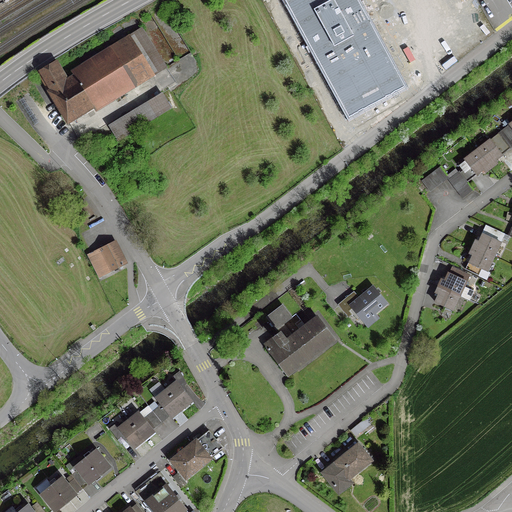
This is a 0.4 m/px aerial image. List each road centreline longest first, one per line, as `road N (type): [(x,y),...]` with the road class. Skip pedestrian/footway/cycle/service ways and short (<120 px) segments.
road 1 (residential): [(160,292),(511,30)]
road 2 (residential): [(511,178),(433,240),(386,392),(276,484)]
road 3 (residential): [(51,139),(98,188),(160,292)]
road 4 (residential): [(83,511),(223,402)]
road 5 (residential): [(37,391),(160,292)]
road 6 (primary): [(132,0),(0,81)]
road 7 (residential): [(160,292),(223,402)]
